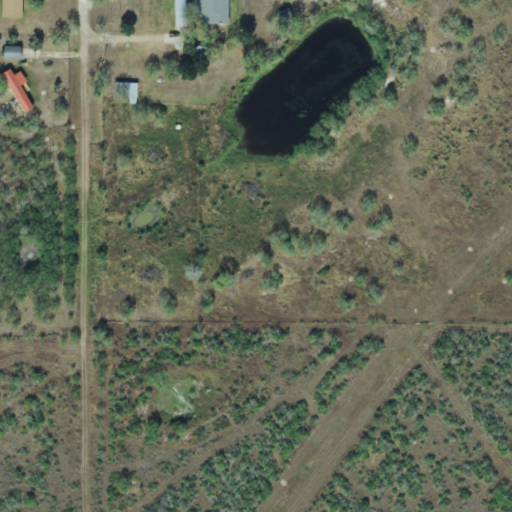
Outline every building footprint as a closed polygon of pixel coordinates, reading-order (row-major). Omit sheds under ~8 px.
[(1,0),(1,17),(22,17),(21,0),(1,0)] [(173,0),(174,26),(186,26),(186,0),(173,0)] [(229,24),(228,0),(196,0),(197,24),(229,24)] [(21,46),(4,46),(4,59),(21,59),(21,46)] [(14,76),(9,69),(2,74),(25,113),(33,108),(18,84),(25,79),(20,72),(14,76)] [(136,82),(116,82),(116,95),(127,95),(127,103),(136,103),(136,82)]
